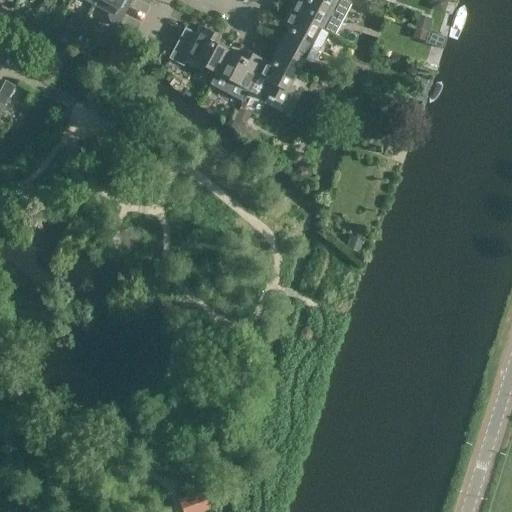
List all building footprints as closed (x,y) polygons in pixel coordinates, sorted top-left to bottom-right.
[(131,0),(94,0),(93,4),(109,13),(107,16),(109,23),(117,27),(131,0)] [(294,0),(288,11),(328,32),(328,33),(335,36),(352,4),(346,1),(344,0),(294,0)] [(288,30),(279,47),(303,60),(311,64),(328,33),(328,32),(288,11),(280,26),(288,30)] [(432,19),(416,14),(412,26),(428,31),(432,19)] [(186,58),(215,74),(227,51),(210,42),(215,34),(199,26),(195,34),(184,28),(168,58),(182,66),(186,58)] [(270,64),(264,60),(263,60),(255,75),(256,75),(247,92),(259,98),(260,95),(284,107),(294,88),(289,86),(303,60),(279,47),(270,64)] [(209,85),(241,102),(242,102),(247,92),(256,75),(255,75),(263,60),(248,52),(244,60),(227,51),(215,74),(209,85)] [(0,113),(14,86),(4,80),(0,87),(0,113)] [(243,109),(238,109),(229,125),(249,141),(253,140),(255,135),(254,130),(247,127),(245,123),(249,115),(247,111),(243,109)] [(201,511),(208,510),(202,491),(180,499),(185,511),(201,511)]
